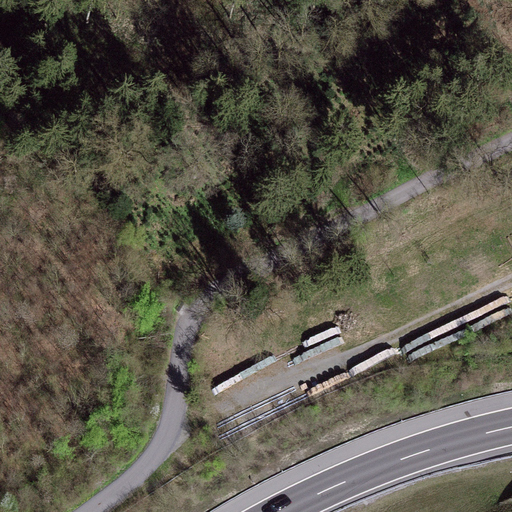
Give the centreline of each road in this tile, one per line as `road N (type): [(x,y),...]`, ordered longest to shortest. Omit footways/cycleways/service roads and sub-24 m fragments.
road 1 (track): [(511,143),(261,263),(201,313),(179,355),(170,429),(136,475),(86,511)]
road 2 (track): [(511,280),(332,369),(170,429)]
road 3 (track): [(332,369),(302,352),(303,318),(349,280),(511,200)]
road 4 (motorway): [(511,426),(421,451),(281,511)]
